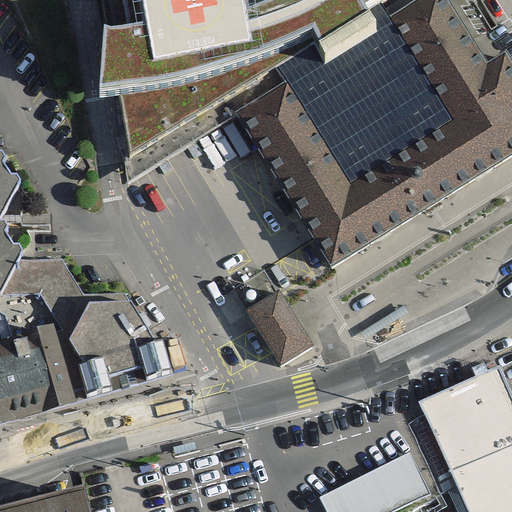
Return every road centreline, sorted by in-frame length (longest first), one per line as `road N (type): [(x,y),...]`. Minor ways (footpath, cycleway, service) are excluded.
road 1 (tertiary): [(0,477),(306,392),(441,339),(511,296)]
road 2 (unknown): [(119,231),(174,227),(242,187)]
